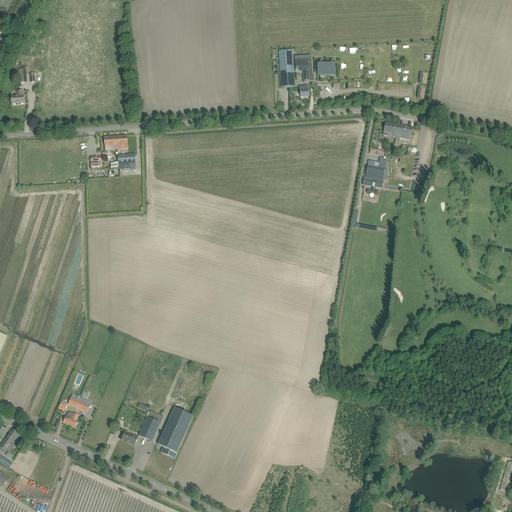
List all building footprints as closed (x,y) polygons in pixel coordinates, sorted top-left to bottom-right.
[(293,50),(279,51),(281,89),(282,89),(281,82),(295,81),(293,50)] [(295,59),(295,62),(296,71),(304,71),(304,80),(310,80),(312,80),(311,74),(311,69),(308,69),(308,60),(308,59),(300,59),(295,59)] [(335,75),(335,62),(317,62),(317,68),(319,68),(319,75),(335,75)] [(26,70),(19,70),(19,72),(20,83),(27,83),(26,70)] [(309,96),(309,92),(308,89),(308,86),(300,87),(300,90),(301,97),(309,96)] [(11,97),(12,101),(12,104),(24,103),(23,96),(23,91),(18,92),(18,97),(11,97)] [(384,128),(383,135),(411,140),(411,137),(413,128),(399,125),(398,125),(385,123),(384,128)] [(128,148),(128,141),(127,136),(104,138),(105,150),(128,148)] [(370,148),(369,154),(383,156),(384,151),(370,148)] [(135,154),(118,155),(119,162),(119,166),(119,169),(130,168),(130,164),(136,164),(135,154)] [(101,168),(101,158),(91,158),(91,168),(101,168)] [(365,178),(364,178),(383,182),(383,180),(386,180),(387,169),(385,169),(385,166),(379,165),(378,168),(375,167),(376,165),(368,163),(368,166),(367,166),(365,178)] [(73,394),(71,397),(68,404),(87,413),(90,406),(86,404),(88,401),(80,397),(77,395),(77,396),(73,394)] [(63,399),(62,402),(59,409),(64,412),(68,405),(65,403),(66,400),(63,399)] [(140,404),(138,408),(146,412),(148,408),(140,404)] [(174,408),(158,444),(164,447),(161,453),(175,459),(178,453),(177,453),(193,418),(194,416),(174,408)] [(141,431),(139,436),(152,442),(154,437),(161,423),(164,417),(161,416),(150,411),(150,412),(149,412),(146,417),(147,417),(143,426),(141,430),(141,431)] [(66,417),(66,418),(64,422),(75,428),(78,422),(76,421),(78,416),(74,414),(71,419),(66,417)] [(0,447),(6,452),(16,437),(19,433),(13,429),(0,446),(0,447)] [(125,432),(124,436),(122,439),(129,442),(128,443),(134,446),(138,438),(129,433),(129,432),(126,431),(126,432),(125,432)] [(0,455),(0,462),(9,469),(12,464),(0,455)] [(511,462),(509,461),(499,491),(507,493),(511,476),(511,462)] [(0,484),(3,487),(9,478),(0,471),(0,484)]
